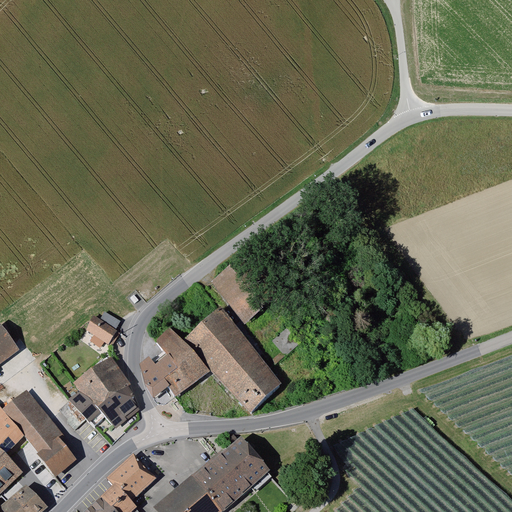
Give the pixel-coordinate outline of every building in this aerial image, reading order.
[(260,309),(227,269),(210,283),(244,323),(260,309)] [(222,309),(184,343),(211,373),(251,417),(282,386),(222,309)] [(101,321),(93,317),(85,331),(112,346),(120,332),(117,330),(121,322),(106,313),(101,321)] [(0,363),(17,351),(0,328),(0,363)] [(211,373),(184,343),(169,330),(154,341),(168,357),(192,387),(211,373)] [(289,330),(276,337),(283,349),(296,342),(289,330)] [(192,387),(168,357),(157,368),(150,359),(139,365),(153,401),(169,390),(176,401),(192,387)] [(113,360),(75,385),(80,393),(92,411),(127,388),(130,386),(113,360)] [(127,388),(92,411),(97,416),(101,414),(117,430),(138,413),(127,388)] [(66,438),(28,390),(2,410),(12,423),(25,440),(55,478),(76,461),(60,442),(66,438)] [(89,424),(97,416),(92,411),(80,393),(69,402),(89,424)] [(0,431),(12,423),(2,410),(0,408),(0,431)] [(12,423),(0,431),(0,450),(7,457),(25,440),(12,423)] [(223,511),(270,474),(241,439),(155,511),(223,511)] [(165,470),(146,449),(137,457),(159,478),(165,470)] [(0,493),(24,470),(7,457),(0,450),(0,493)] [(132,506),(159,478),(137,457),(133,453),(107,480),(113,487),(132,506)] [(42,511),(46,509),(27,486),(1,507),(4,511),(42,511)] [(137,511),(132,506),(113,487),(101,498),(112,511),(137,511)] [(112,511),(101,498),(85,511),(112,511)]
